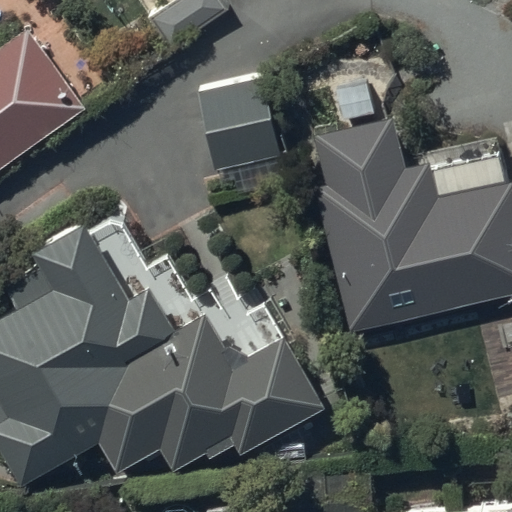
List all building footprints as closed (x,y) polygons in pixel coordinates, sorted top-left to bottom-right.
[(0,158),(99,92),(36,0),(34,0),(0,23),(0,158)] [(161,0),(155,4),(177,35),(227,0),(161,0)] [(199,70),(215,153),(280,141),(264,58),(199,70)] [(320,172),(354,310),(511,272),(511,121),(436,140),(434,134),(406,140),(395,94),(318,113),(332,169),(320,172)] [(0,415),(24,456),(102,411),(122,445),(162,422),(176,445),(208,427),(212,434),(238,419),(245,430),(326,383),(285,314),(251,334),(232,322),(228,324),(206,285),(177,302),(152,258),(131,270),(87,192),(34,222),(45,242),(8,263),(19,283),(0,293),(0,415)] [(269,455),(272,511),(366,511),(362,458),(315,461),(314,452),(269,455)] [(511,511),(511,498),(383,511),(511,511)]
